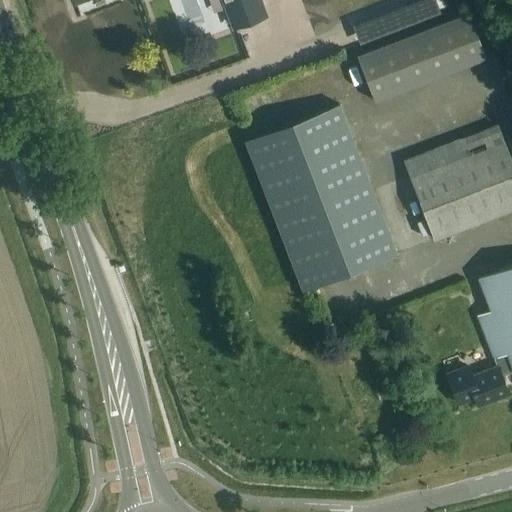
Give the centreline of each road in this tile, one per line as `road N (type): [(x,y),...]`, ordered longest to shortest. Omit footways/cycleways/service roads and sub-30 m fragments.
road 1 (primary): [(163,511),(125,350),(72,228)]
road 2 (primary): [(72,228),(131,511)]
road 3 (primary): [(72,228),(0,33)]
road 4 (tertiary): [(390,511),(511,480)]
